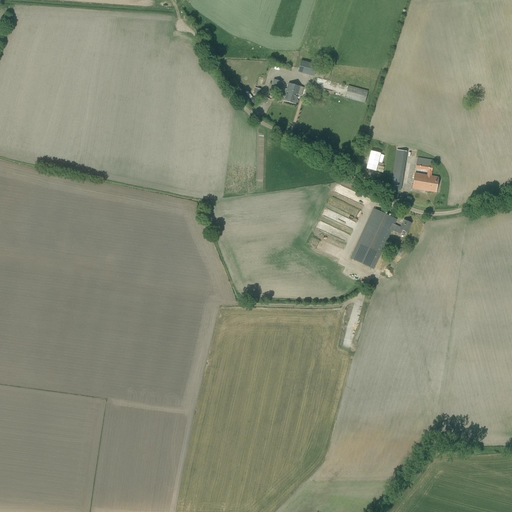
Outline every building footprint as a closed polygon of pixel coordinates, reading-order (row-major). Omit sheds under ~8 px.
[(330,76),(332,68),(301,60),(298,72),(314,77),(315,72),(326,75),(327,75),(330,76)] [(364,103),(368,91),(348,86),(318,78),(314,90),(345,98),(364,103)] [(279,91),(280,88),(282,82),(273,79),(270,89),(279,91)] [(292,102),(292,103),(295,104),(296,103),(297,103),(298,101),(297,100),(297,99),(300,87),(288,84),(287,90),(290,91),(289,92),(292,92),(290,98),(293,98),(292,102)] [(253,94),(257,96),(259,96),(261,90),(255,88),(253,94)] [(284,101),(292,103),(292,102),(293,98),(290,98),(292,92),(289,92),(290,91),(287,90),(284,101)] [(400,191),(407,156),(407,152),(397,150),(390,190),(400,191)] [(431,176),(433,164),(432,164),(433,160),(417,158),(415,169),(427,171),(426,176),(415,174),(412,189),(436,192),(438,178),(431,176)] [(400,228),(394,225),(396,220),(374,209),(351,259),(363,264),(370,248),(381,253),(391,231),(400,235),(402,230),(407,233),(411,224),(404,220),(400,228)]
